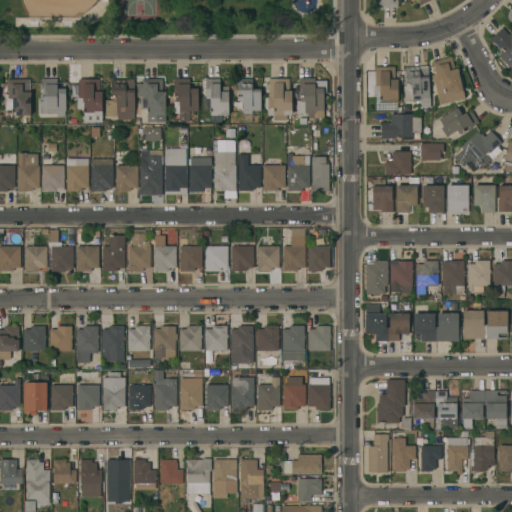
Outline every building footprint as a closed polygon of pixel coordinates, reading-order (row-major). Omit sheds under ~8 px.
[(377,7),(377,0),(397,0),(397,3),(398,3),(398,8),(377,7)] [(502,28),(508,35),(511,31),(511,69),(508,65),(508,66),(498,55),(504,51),(501,48),(500,49),(490,38),(502,28)] [(439,105),(433,81),(431,81),(430,75),(435,74),(433,64),(432,64),(432,62),(451,57),(454,69),(457,68),(465,99),(439,105)] [(430,107),(421,107),(420,101),(405,102),(404,90),(407,89),(407,85),(406,85),(404,67),(428,65),(430,107)] [(395,67),(395,79),(397,79),(398,102),(392,103),(392,110),(374,110),(374,99),(379,99),(379,97),(373,97),(373,86),(375,86),(375,69),(374,69),(374,67),(395,67)] [(162,78),(162,91),(166,91),(166,95),(165,95),(165,122),(147,122),(147,98),(142,98),(142,97),(137,97),(136,84),(142,84),(142,79),(162,78)] [(173,79),(189,78),(189,89),(197,89),(198,111),(189,111),(189,121),(179,121),(179,113),(173,113),(173,101),(175,101),(175,96),(174,97),(173,79)] [(292,115),(287,115),(287,120),(273,120),(273,108),(268,108),(268,97),(268,78),(288,78),(289,90),(292,90),(292,115)] [(314,78),(314,81),(326,80),(326,93),(328,93),(328,101),(323,101),(324,118),(314,118),(314,114),(297,114),(297,100),(300,100),(300,95),(299,95),(299,78),(314,78)] [(5,94),(7,94),(7,79),(27,79),(27,92),(31,92),(31,95),(30,95),(30,116),(12,115),(12,110),(5,110),(5,94)] [(57,79),(57,89),(66,89),(66,111),(65,111),(65,117),(57,117),(57,114),(55,114),(55,116),(52,116),(52,114),(39,114),(39,101),(42,101),(42,95),(41,95),(41,79),(57,79)] [(84,122),(84,109),(77,109),(77,98),(79,98),(79,82),(78,82),(78,79),(99,79),(99,92),(102,92),(102,122),(84,122)] [(105,100),(112,100),(112,97),(111,97),(111,79),(134,79),(134,120),(117,120),(117,117),(105,117),(105,100)] [(205,79),(220,79),(220,87),(228,87),(229,115),(210,115),(210,98),(205,98),(205,79)] [(261,111),(252,111),(252,114),(242,114),(242,102),(239,102),(239,97),(237,97),(237,79),(252,79),(252,89),(261,89),(261,111)] [(479,123),(465,131),(464,130),(459,134),(457,130),(446,137),(441,128),(443,127),(438,119),(457,107),(462,115),(471,109),(479,123)] [(421,132),(413,132),(413,137),(394,137),(394,138),(380,138),(381,123),(390,123),(390,114),(413,114),(413,117),(421,117),(421,132)] [(160,127),(160,139),(144,139),(144,127),(160,127)] [(481,169),(479,167),(473,172),(463,160),(459,163),(453,157),(462,149),(460,147),(477,131),(480,135),(481,134),(484,137),(493,128),(504,140),(498,145),(499,147),(490,155),(488,152),(487,154),(492,159),(481,169)] [(48,152),(48,144),(56,144),(56,152),(48,152)] [(420,160),(420,144),(443,144),(443,153),(440,153),(440,160),(420,160)] [(164,195),(164,182),(164,179),(164,165),(165,165),(165,149),(186,149),(186,166),(186,195),(164,195)] [(152,196),(152,195),(140,195),(140,182),(139,182),(139,179),(140,179),(140,166),(139,166),(139,150),(162,150),(162,165),(162,196),(152,196)] [(384,174),(384,162),(392,162),(392,151),(410,151),(410,163),(411,163),(411,166),(410,166),(410,174),(384,174)] [(235,152),(235,165),(236,165),(236,191),(228,191),(213,191),(213,182),(212,182),(212,178),(213,178),(213,165),(214,165),(214,156),(213,156),(213,152),(235,152)] [(39,188),(38,188),(38,189),(32,189),(32,191),(17,191),(17,182),(16,182),(16,179),(17,179),(17,166),(17,153),(26,153),(26,154),(37,154),(37,165),(39,165),(39,188)] [(260,187),(253,187),(253,191),(238,191),(238,182),(237,182),(237,179),(238,179),(238,154),(248,154),(248,165),(260,165),(260,187)] [(309,188),(302,188),(302,191),(287,191),(287,182),(286,182),(286,179),(287,179),(287,165),(287,154),(291,154),(292,154),(292,156),(305,156),(305,165),(309,165),(309,188)] [(329,191),(311,191),(311,185),(311,183),(311,156),(325,156),(325,164),(329,164),(329,191)] [(210,157),(210,165),(211,165),(211,191),(189,191),(189,182),(188,182),(188,179),(189,179),(189,165),(189,157),(210,157)] [(88,188),(81,188),(81,191),(66,191),(66,182),(65,182),(65,180),(66,180),(66,158),(76,158),(88,158),(88,188)] [(91,191),(91,182),(90,182),(90,179),(91,165),(91,159),(112,159),(112,165),(113,165),(113,188),(105,188),(105,191),(91,191)] [(285,165),(285,188),(277,188),(277,191),(262,191),(263,181),(262,181),(262,179),(263,165),(285,165)] [(0,166),(15,166),(15,188),(7,188),(7,192),(0,192),(0,166)] [(64,188),(63,188),(63,191),(56,191),(53,191),(53,193),(47,193),(47,191),(42,191),(42,182),(41,182),(41,179),(41,166),(64,166),(64,188)] [(115,191),(115,182),(114,182),(114,179),(115,179),(115,166),(137,166),(137,188),(130,188),(130,191),(115,191)] [(409,213),(407,213),(407,214),(398,214),(398,213),(395,213),(396,185),(408,185),(408,177),(418,177),(418,186),(417,186),(417,206),(409,206),(409,213)] [(393,212),(379,212),(379,211),(372,211),(372,179),(385,179),(385,186),(392,186),(392,200),(393,200),(393,212)] [(447,213),(446,185),(468,185),(468,213),(447,213)] [(481,213),(481,205),(473,205),(473,185),(494,185),(495,213),(481,213)] [(428,213),(428,207),(422,207),(422,186),(443,186),(443,213),(428,213)] [(511,186),(511,207),(511,212),(498,212),(498,199),(498,186),(511,186)] [(291,246),(291,228),(304,228),(304,246),(305,246),(305,268),(297,268),(297,271),(282,271),(282,262),(282,259),(283,246),(291,246)] [(49,243),(49,230),(58,230),(58,243),(49,243)] [(150,268),(143,268),(143,272),(139,272),(138,272),(134,272),(134,271),(128,271),(128,262),(127,262),(127,259),(128,259),(128,255),(125,255),(125,250),(128,250),(128,246),(131,246),(130,234),(145,234),(145,241),(149,241),(150,268)] [(124,268),(117,268),(117,271),(102,271),(102,262),(101,262),(101,259),(102,259),(102,246),(109,246),(109,242),(108,242),(108,237),(109,237),(109,235),(124,235),(124,268)] [(176,268),(169,268),(169,271),(154,272),(154,262),(153,262),(153,259),(154,259),(154,246),(154,236),(164,236),(165,246),(176,246),(176,268)] [(0,246),(20,246),(20,268),(13,268),(13,271),(0,271),(0,246)] [(47,246),(47,268),(39,268),(39,271),(24,271),(24,262),(23,262),(23,259),(24,259),(24,246),(47,246)] [(73,246),(72,271),(67,271),(67,274),(61,274),(61,271),(51,271),(51,246),(73,246)] [(98,268),(91,268),(91,272),(76,272),(76,262),(75,262),(75,259),(76,259),(76,246),(99,246),(98,268)] [(202,246),(202,268),(194,268),(194,271),(180,271),(180,262),(179,262),(179,259),(179,246),(202,246)] [(227,268),(220,268),(220,271),(205,271),(205,262),(204,262),(204,259),(205,259),(205,246),(227,246),(227,268)] [(253,246),(253,268),(246,268),(246,271),(231,271),(231,262),(230,262),(230,259),(231,259),(231,246),(253,246)] [(279,246),(279,268),(271,268),(271,271),(257,271),(257,262),(256,262),(256,259),(257,259),(257,246),(279,246)] [(329,268),(322,268),(322,271),(307,271),(307,262),(306,262),(306,259),(307,259),(307,246),(329,246),(329,268)] [(390,260),(398,260),(398,261),(412,261),(412,270),(413,270),(413,273),(412,273),(412,293),(390,293),(390,260)] [(441,262),(449,262),(449,260),(463,260),(463,270),(464,270),(464,272),(464,294),(448,294),(443,294),(443,286),(441,286),(441,262)] [(489,260),(489,270),(490,270),(490,273),(489,273),(489,286),(483,286),(483,293),(473,293),(473,290),(468,290),(468,286),(467,286),(467,264),(474,264),(474,260),(489,260)] [(511,260),(511,286),(504,286),(504,293),(496,293),(496,286),(493,286),(493,263),(500,263),(500,260),(511,260)] [(365,286),(365,264),(373,264),(373,261),(387,261),(387,270),(388,270),(388,273),(387,273),(387,286),(365,286)] [(438,261),(438,270),(439,270),(439,272),(438,272),(438,286),(427,286),(427,288),(425,288),(425,294),(416,294),(416,264),(423,264),(423,261),(438,261)] [(375,341),(375,334),(365,334),(365,313),(365,305),(379,304),(379,313),(386,313),(386,327),(389,327),(389,314),(398,313),(398,303),(409,303),(410,314),(409,314),(409,334),(399,334),(399,341),(375,341)] [(463,339),(463,310),(483,310),(483,324),(487,324),(487,313),(486,313),(486,311),(507,311),(507,339),(463,339)] [(421,342),(421,334),(413,334),(413,313),(435,313),(435,315),(435,327),(438,327),(438,313),(458,313),(458,342),(421,342)] [(19,326),(19,351),(10,351),(10,359),(0,359),(0,329),(4,329),(4,326),(19,326)] [(23,329),(30,329),(30,326),(45,326),(45,335),(46,335),(46,338),(45,338),(45,351),(23,351),(23,329)] [(49,351),(49,329),(57,329),(57,326),(71,326),(71,336),(72,336),(72,338),(71,338),(71,351),(49,351)] [(76,363),(76,351),(76,329),(83,329),(83,326),(98,326),(98,335),(99,335),(99,338),(98,338),(98,351),(97,351),(97,353),(89,353),(90,363),(76,363)] [(110,362),(110,364),(102,364),(101,329),(109,329),(109,326),(123,326),(123,335),(124,335),(124,338),(123,338),(123,362),(110,362)] [(127,351),(127,329),(134,329),(134,326),(149,326),(149,335),(150,335),(150,338),(149,338),(149,351),(127,351)] [(153,329),(160,329),(160,326),(175,326),(175,334),(177,334),(177,340),(175,340),(175,358),(168,358),(168,357),(154,357),(154,351),(153,351),(153,329)] [(179,329),(186,329),(186,326),(201,326),(201,335),(202,335),(202,338),(201,338),(201,351),(179,351),(179,329)] [(204,351),(204,329),(212,329),(212,326),(227,326),(227,335),(228,335),(228,338),(227,338),(227,351),(204,351)] [(253,369),(231,369),(230,329),(238,329),(238,326),(252,326),(253,369)] [(256,351),(256,329),(263,329),(263,326),(278,326),(278,335),(279,335),(279,338),(278,338),(278,351),(256,351)] [(282,329),(289,329),(289,326),(304,326),(304,335),(305,335),(305,338),(304,338),(304,361),(282,361),(282,329)] [(308,351),(308,329),(315,329),(315,326),(330,326),(330,335),(331,335),(330,338),(330,351),(308,351)] [(129,369),(129,360),(150,360),(150,369),(129,369)] [(176,407),(169,407),(169,410),(154,410),(154,401),(153,401),(153,398),(154,398),(154,385),(155,385),(155,380),(153,380),(153,370),(163,370),(163,379),(176,379),(176,407)] [(125,407),(117,407),(117,410),(103,410),(103,401),(102,401),(102,398),(102,378),(108,378),(108,372),(120,372),(120,377),(125,377),(125,407)] [(279,407),(272,407),(272,410),(257,410),(257,401),(256,401),(256,398),(257,398),(257,373),(272,373),(272,377),(279,377),(279,407)] [(253,407),(246,407),(246,410),(231,410),(231,377),(253,377),(253,407)] [(305,407),(298,407),(298,410),(283,410),(283,400),(282,400),(282,398),(283,398),(283,385),(286,385),(286,377),(302,377),(302,385),(305,385),(305,407)] [(315,410),(315,407),(307,407),(307,385),(308,385),(308,378),(329,377),(329,385),(330,410),(315,410)] [(150,407),(143,407),(143,410),(128,410),(128,401),(127,401),(127,398),(128,398),(128,385),(141,385),(141,378),(150,378),(150,407)] [(202,378),(202,406),(194,406),(194,410),(180,410),(180,401),(179,401),(179,398),(180,398),(180,379),(202,378)] [(404,380),(404,407),(402,407),(402,417),(399,417),(399,423),(376,423),(377,403),(379,403),(379,394),(386,394),(386,379),(404,380)] [(23,383),(46,382),(47,411),(36,411),(36,415),(31,415),(31,413),(23,413),(23,383)] [(20,407),(12,407),(12,410),(0,410),(0,385),(15,385),(20,385),(20,407)] [(73,407),(65,407),(65,410),(50,410),(50,385),(73,385),(73,407)] [(99,385),(99,407),(91,407),(91,410),(77,410),(77,401),(76,401),(76,398),(77,398),(77,385),(99,385)] [(228,385),(228,407),(220,407),(220,410),(206,410),(206,400),(205,400),(205,398),(205,385),(228,385)] [(506,390),(506,419),(506,428),(495,428),(495,419),(485,419),(485,404),(483,404),(483,405),(482,405),(482,417),(483,417),(483,419),(461,419),(461,398),(469,398),(469,390),(506,390)] [(435,391),(446,391),(446,398),(456,398),(456,417),(457,417),(457,428),(448,428),(448,418),(437,418),(437,404),(433,404),(433,428),(425,428),(425,425),(425,419),(412,419),(411,398),(422,398),(422,391),(435,391)] [(402,430),(402,418),(410,418),(411,430),(402,430)] [(493,459),(488,459),(488,468),(484,468),(484,471),(470,471),(470,465),(473,465),(473,446),(469,446),(469,438),(473,438),(473,437),(485,437),(485,436),(483,436),(483,433),(485,433),(485,431),(494,431),(493,459)] [(367,446),(373,446),(373,434),(388,434),(388,441),(387,441),(387,473),(371,473),(371,472),(367,472),(367,446)] [(447,471),(447,461),(446,461),(446,459),(447,459),(447,445),(447,437),(467,437),(467,445),(468,445),(467,459),(462,459),(462,471),(447,471)] [(391,438),(405,438),(405,446),(415,446),(415,459),(409,459),(409,469),(405,469),(405,472),(394,472),(394,462),(393,462),(393,458),(394,458),(394,455),(391,455),(391,438)] [(420,446),(441,445),(441,459),(435,459),(435,469),(432,469),(432,471),(420,471),(420,446)] [(511,445),(511,469),(510,469),(510,471),(499,471),(499,461),(498,461),(498,458),(499,458),(499,445),(511,445)] [(321,455),(321,474),(291,474),(291,475),(277,475),(277,461),(291,461),(291,460),(297,460),(297,455),(321,455)] [(26,499),(26,482),(26,474),(25,474),(25,468),(26,468),(26,459),(39,459),(39,462),(43,462),(43,470),(49,470),(49,483),(49,499),(26,499)] [(53,484),(53,459),(65,459),(65,462),(70,462),(70,470),(76,470),(76,483),(53,484)] [(187,483),(186,483),(186,460),(202,460),(202,459),(211,459),(211,471),(209,471),(209,493),(187,493),(187,483)] [(236,460),(236,493),(227,493),(227,498),(213,498),(213,459),(236,460)] [(239,459),(256,459),(256,470),(263,470),(263,483),(254,483),(254,485),(258,485),(258,499),(239,499),(239,485),(243,485),(243,483),(239,483),(239,459)] [(0,483),(0,460),(16,460),(16,470),(22,470),(22,483),(0,483)] [(81,497),(81,484),(79,484),(79,460),(92,460),(92,462),(96,462),(96,470),(101,470),(101,484),(100,497),(81,497)] [(129,493),(122,493),(122,501),(106,501),(106,460),(129,460),(129,493)] [(135,489),(135,484),(133,484),(133,460),(145,460),(145,462),(150,462),(150,470),(156,470),(156,484),(155,484),(155,489),(135,489)] [(159,460),(176,460),(176,470),(182,470),(183,483),(159,484),(159,460)] [(297,479),(321,479),(321,491),(321,496),(311,496),(310,502),(297,502),(297,479)] [(269,492),(269,482),(280,482),(280,492),(269,492)] [(35,501),(35,511),(24,511),(24,501),(35,501)]
